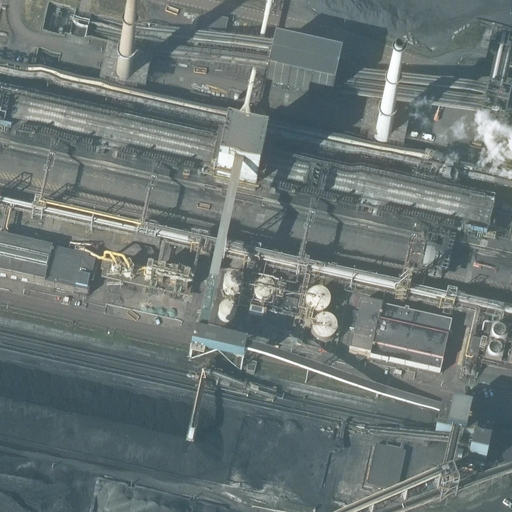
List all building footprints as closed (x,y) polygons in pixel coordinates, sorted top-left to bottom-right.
[(227,22),(204,17),(201,33),(223,38),(227,22)] [(511,52),(470,44),(466,61),(511,70),(511,52)] [(339,63),(272,49),(265,82),(331,97),(339,63)] [(19,83),(35,84),(35,76),(20,75),(19,83)] [(118,76),(118,90),(130,90),(130,75),(118,76)] [(352,82),(345,81),(343,88),(350,90),(352,82)] [(419,92),(388,86),(385,102),(415,109),(419,92)] [(7,148),(50,158),(199,191),(213,194),(222,196),(223,191),(254,198),(267,201),(266,206),(440,245),(458,249),(458,248),(456,247),(466,203),(468,204),(468,202),(450,198),(377,182),(278,160),(278,161),(272,160),(272,161),(264,160),(264,159),(256,157),(228,151),(221,149),(220,150),(213,148),(213,147),(207,145),(208,144),(105,121),(17,101),(17,103),(18,103),(8,147),(7,147),(7,148)] [(380,133),(373,141),(384,149),(390,141),(380,133)] [(511,213),(511,212),(490,208),(482,247),(491,249),(494,236),(506,239),(511,213)] [(482,212),(475,210),(471,225),(478,227),(482,212)] [(95,261),(0,239),(0,276),(87,296),(90,286),(95,287),(97,279),(91,278),(95,261)] [(124,268),(110,264),(107,277),(121,280),(122,280),(134,283),(136,274),(124,271),(124,268)] [(144,287),(189,296),(192,285),(146,276),(144,287)] [(244,287),(244,286),(243,283),(241,280),(238,277),(234,277),(231,277),(229,278),(227,280),(224,283),(224,286),(224,290),(226,293),(228,294),(229,295),(233,296),(235,296),(237,296),(240,294),(242,293),(243,291),(244,289),(244,287)] [(271,291),(272,291),(271,288),(269,286),(267,284),(264,283),(261,283),(258,285),(256,287),(255,290),(255,292),(256,294),(257,297),(259,298),(261,299),(263,299),(266,299),(268,298),(269,297),(271,294),(271,291)] [(327,305),(327,301),(326,299),(324,298),(321,296),(318,295),(314,295),(312,296),(310,297),(309,299),(308,301),(307,303),(307,305),(307,307),(308,309),(309,312),(311,313),(313,314),(317,315),(320,315),(323,313),(325,311),(326,309),(327,308),(327,305)] [(283,307),(295,310),(297,304),(284,302),(283,307)] [(352,313),(348,330),(353,331),(348,354),(350,355),(356,356),(358,357),(357,358),(359,361),(364,358),(415,369),(439,375),(449,331),(450,324),(429,320),(406,314),(407,312),(403,311),(403,314),(360,304),(359,305),(357,314),(352,313)] [(235,313),(234,311),(233,308),(230,307),(229,306),(226,306),(223,308),(221,310),(221,313),(221,315),(222,318),(225,319),(227,320),(230,320),(232,318),(234,316),(235,313)] [(135,308),(133,315),(152,319),(154,313),(135,308)] [(291,336),(294,321),(262,314),(258,329),(291,336)] [(468,336),(461,371),(466,373),(472,374),(479,375),(478,381),(477,383),(509,390),(511,391),(511,337),(510,337),(488,332),(487,340),(478,338),(468,336)] [(256,364),(248,362),(246,373),(254,375),(256,364)] [(405,453),(375,446),(366,486),(396,493),(405,453)] [(474,453),(472,459),(479,461),(481,454),(474,453)] [(425,482),(426,485),(426,487),(432,485),(439,482),(438,478),(425,482)]
